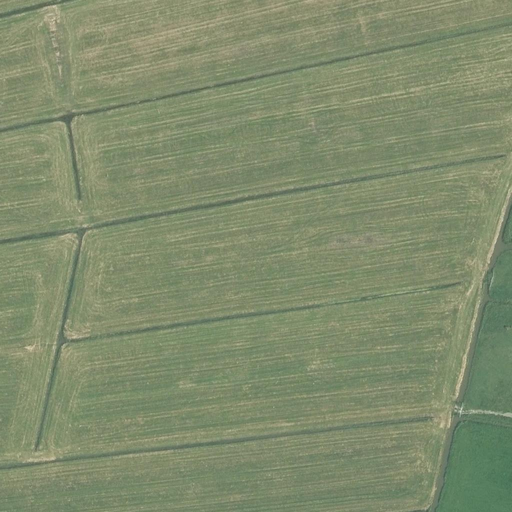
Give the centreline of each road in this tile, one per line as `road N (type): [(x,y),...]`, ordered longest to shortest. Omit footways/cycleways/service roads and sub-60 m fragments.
road 1 (track): [(441,439),(0,495)]
road 2 (track): [(479,278),(445,400),(451,408)]
